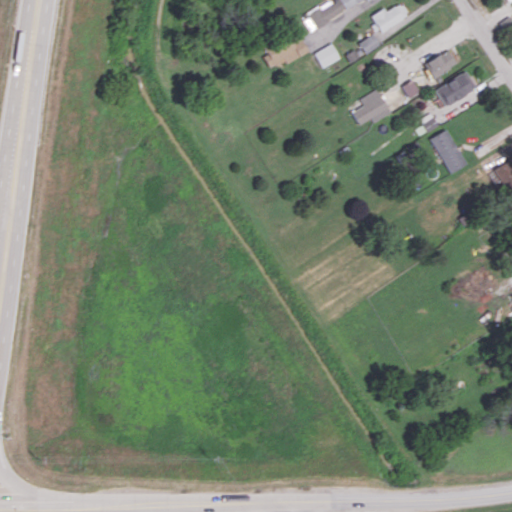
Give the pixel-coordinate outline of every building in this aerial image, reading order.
[(360,0),(330,0),(329,1),(328,0),(326,0),(300,16),(309,31),(360,0)] [(378,30),(407,15),(400,2),(384,10),(383,7),(369,14),(378,30)] [(268,66),(286,54),(290,61),(307,50),(297,35),(292,38),(288,33),(259,53),(268,66)] [(364,53),(378,44),(370,33),(356,43),(364,53)] [(320,67),(338,57),(330,43),(312,52),(320,67)] [(455,65),(447,49),(423,61),(430,77),(455,65)] [(475,87),(464,69),(432,89),(443,106),(475,87)] [(417,90),(411,79),(400,85),(407,97),(417,90)] [(349,110),(356,124),(370,118),(372,121),(389,113),(377,88),(357,97),(361,105),(349,110)] [(419,119),(424,130),(430,127),(425,116),(419,119)] [(428,138),(449,172),(465,162),(444,128),(428,138)]
